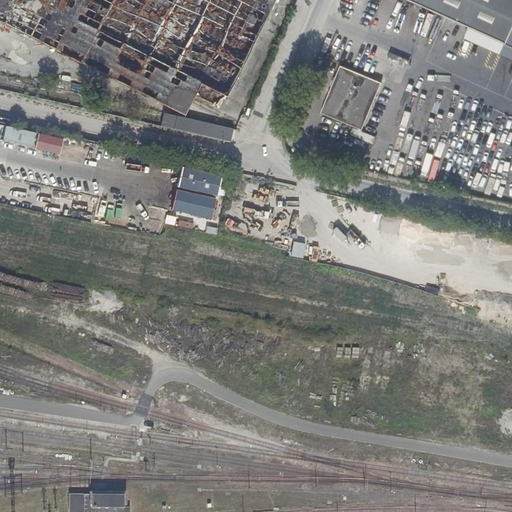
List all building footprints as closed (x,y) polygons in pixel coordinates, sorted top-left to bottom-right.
[(240,64),(113,0),(0,0),(0,22),(156,101),(167,80),(193,94),(218,106),(224,95),(240,64)] [(113,0),(240,64),(272,0),(113,0)] [(511,0),(413,0),(469,25),(507,42),(511,30),(511,0)] [(469,25),(466,31),(511,52),(511,30),(507,42),(469,25)] [(511,52),(466,31),(465,34),(511,55),(511,52)] [(396,63),(406,67),(409,61),(398,57),(396,63)] [(382,84),(341,66),(321,114),(352,127),(350,135),(373,145),(377,137),(362,131),(382,84)] [(193,94),(167,80),(156,101),(182,114),(193,94)] [(231,143),(234,130),(164,113),(161,126),(231,143)] [(0,135),(20,140),(23,127),(0,121),(0,135)] [(35,148),(59,155),(63,140),(39,132),(35,148)] [(219,174),(182,165),(177,187),(215,196),(219,174)] [(291,256),(303,258),(305,244),(294,242),(291,256)] [(71,327),(74,314),(61,311),(58,323),(71,327)] [(122,511),(123,507),(123,495),(69,494),(68,511),(122,511)]
